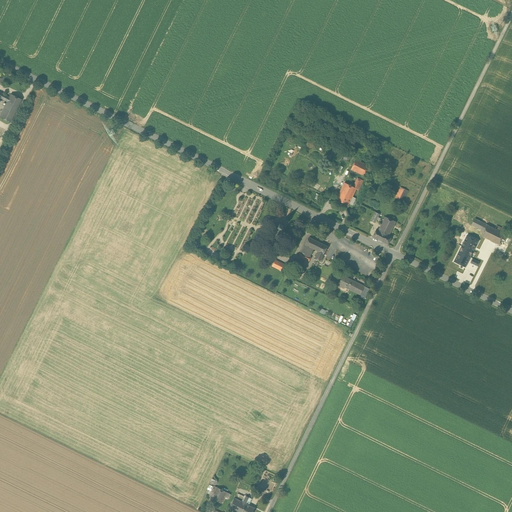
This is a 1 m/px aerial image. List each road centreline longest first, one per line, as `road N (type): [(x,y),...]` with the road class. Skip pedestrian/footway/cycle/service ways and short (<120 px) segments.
road 1 (tertiary): [(395,252),(0,60)]
road 2 (unclassified): [(395,252),(268,511)]
road 3 (unclassified): [(511,15),(395,252)]
road 4 (tertiary): [(511,310),(395,252)]
